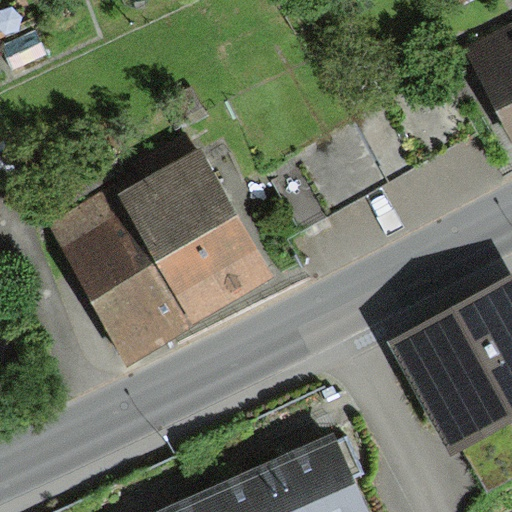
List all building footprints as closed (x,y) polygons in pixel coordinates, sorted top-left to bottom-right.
[(511,30),(466,54),(511,145),(511,30)] [(443,74),(268,172),(301,231),(477,133),(443,74)] [(252,250),(199,155),(121,198),(116,188),(48,226),(128,371),(274,290),(252,250)] [(511,284),(451,317),(388,351),(450,467),(511,433),(511,284)] [(266,465),(288,511),(367,511),(331,434),(295,451),(266,465)] [(207,493),(215,511),(288,511),(266,465),(235,480),(207,493)] [(215,511),(207,493),(179,506),(166,511),(215,511)]
